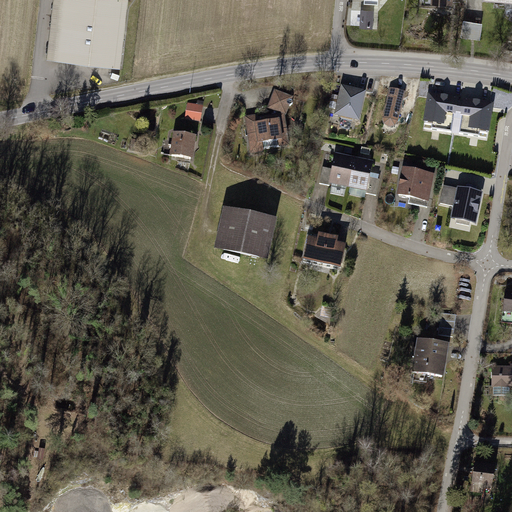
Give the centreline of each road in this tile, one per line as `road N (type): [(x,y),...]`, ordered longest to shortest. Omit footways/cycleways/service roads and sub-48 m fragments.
road 1 (track): [(211,165),(189,254),(462,438)]
road 2 (primary): [(330,62),(0,121)]
road 3 (residential): [(462,438),(511,120)]
road 4 (primary): [(511,77),(330,62)]
